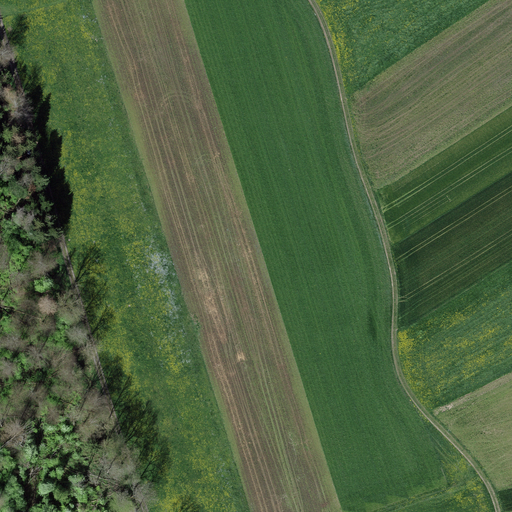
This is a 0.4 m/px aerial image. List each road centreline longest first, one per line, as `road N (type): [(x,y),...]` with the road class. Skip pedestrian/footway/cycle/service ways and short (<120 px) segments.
road 1 (track): [(310,0),(329,40),(385,238),(398,371),(486,481),(499,511)]
road 2 (track): [(0,32),(97,370),(147,511)]
